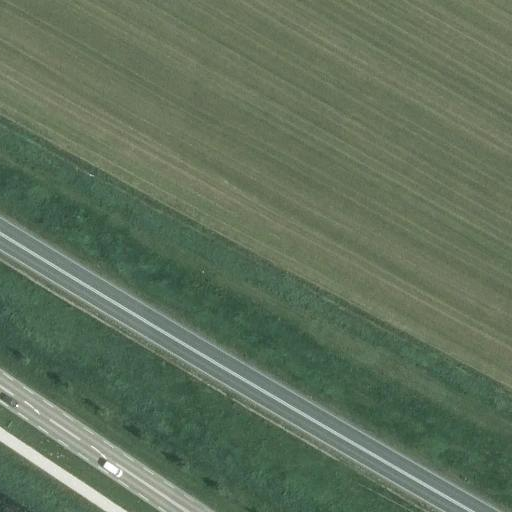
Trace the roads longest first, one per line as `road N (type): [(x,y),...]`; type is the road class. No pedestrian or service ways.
road 1 (trunk): [(469,511),(0,232)]
road 2 (secondary): [(188,511),(0,386)]
